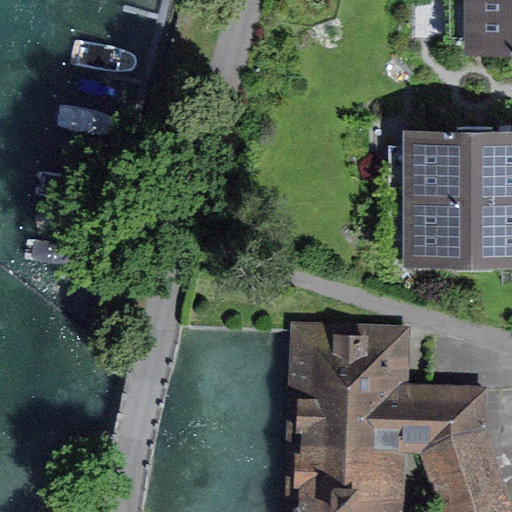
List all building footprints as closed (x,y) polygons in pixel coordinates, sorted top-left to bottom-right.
[(511,0),(472,0),(473,47),(511,46),(511,0)] [(412,135),(412,197),(511,197),(511,135),(492,135),(492,126),(456,126),(456,135),(412,135)] [(511,258),(511,197),(412,197),(411,259),(456,259),(456,266),(494,267),(494,259),(511,258)] [(297,328),(295,386),(401,390),(404,332),(297,328)] [(399,446),(401,390),(295,386),(293,441),(399,446)] [(427,388),(423,446),(481,427),(482,392),(427,388)] [(423,446),(433,478),(491,458),(481,427),(423,446)] [(397,500),(399,446),(293,441),(291,495),(397,500)] [(502,489),(491,458),(433,478),(443,505),(440,506),(441,510),(502,489)] [(441,510),(441,511),(508,511),(502,489),(441,510)] [(291,495),(289,511),(396,511),(397,500),(291,495)]
